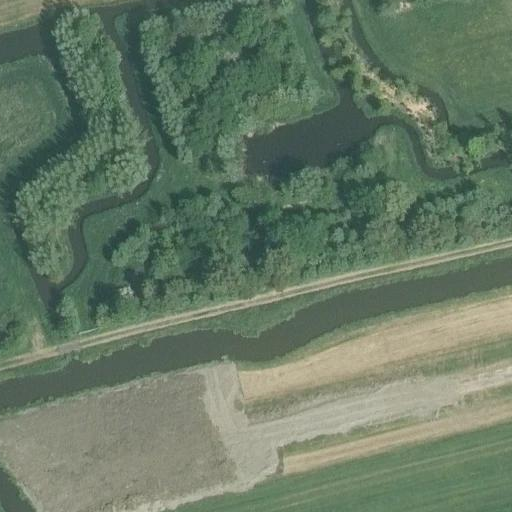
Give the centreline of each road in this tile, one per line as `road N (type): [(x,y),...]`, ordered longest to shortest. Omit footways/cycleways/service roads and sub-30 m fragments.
road 1 (track): [(0,372),(511,242)]
road 2 (track): [(367,0),(376,34),(452,97),(511,108)]
